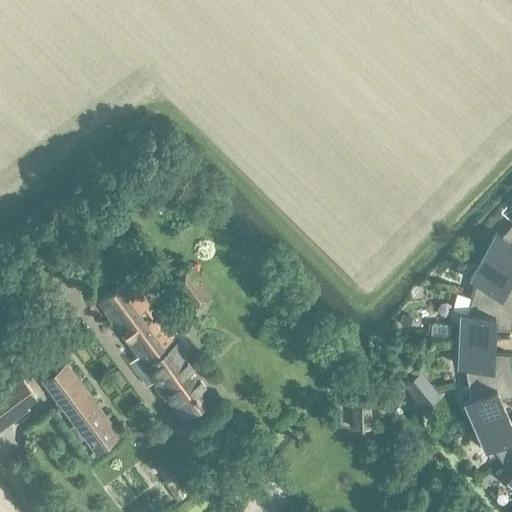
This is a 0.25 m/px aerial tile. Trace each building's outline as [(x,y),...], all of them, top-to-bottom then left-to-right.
[(495,231),(482,254),(511,270),(511,222),(501,234),(495,231)] [(476,280),(472,297),(511,307),(511,284),(507,281),(511,272),(511,270),(482,254),(470,277),(476,280)] [(190,265),(172,279),(193,306),(211,292),(190,265)] [(0,278),(0,310),(8,323),(32,307),(9,272),(0,278)] [(98,300),(181,416),(213,392),(186,354),(185,355),(129,278),(98,300)] [(460,312),(459,338),(494,340),(494,328),(511,329),(511,325),(511,307),(472,297),(467,313),(460,312)] [(465,365),(468,381),(511,373),(511,363),(510,353),(493,352),(494,340),(459,338),(458,365),(465,365)] [(44,379),(96,450),(119,433),(67,362),(44,379)] [(416,395),(429,384),(420,373),(407,384),(416,395)] [(464,401),(475,425),(507,411),(502,400),(511,395),(511,373),(468,381),(471,398),(464,401)] [(0,387),(0,430),(30,408),(28,407),(39,398),(17,374),(0,387)] [(429,384),(416,395),(425,406),(438,395),(429,384)] [(351,394),(352,428),(372,427),(372,393),(351,394)] [(492,446),(501,459),(511,451),(511,421),(511,422),(507,411),(475,425),(478,432),(473,434),(475,441),(480,438),(485,449),(492,446)] [(507,478),(511,482),(511,451),(501,459),(511,473),(507,478)] [(426,511),(436,503),(428,494),(413,508),(416,511),(426,511)]
